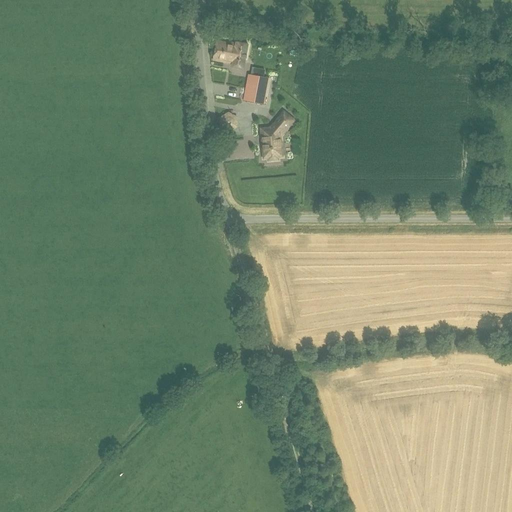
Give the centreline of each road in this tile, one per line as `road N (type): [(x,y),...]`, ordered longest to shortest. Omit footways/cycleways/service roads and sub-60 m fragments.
road 1 (unclassified): [(511,219),(230,218),(198,0)]
road 2 (track): [(230,218),(313,511)]
